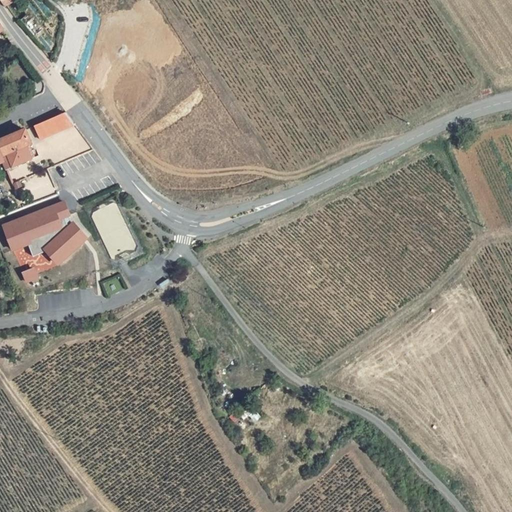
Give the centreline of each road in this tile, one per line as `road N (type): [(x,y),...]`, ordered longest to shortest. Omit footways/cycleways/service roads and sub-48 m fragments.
road 1 (track): [(463,511),(374,419),(304,385),(262,350),(182,246)]
road 2 (tertiary): [(185,225),(219,225),(511,102)]
road 3 (track): [(304,385),(435,290),(484,236),(511,232)]
road 4 (unclassified): [(185,225),(182,246),(128,295),(0,323)]
road 5 (tertiary): [(60,88),(140,195),(185,225)]
